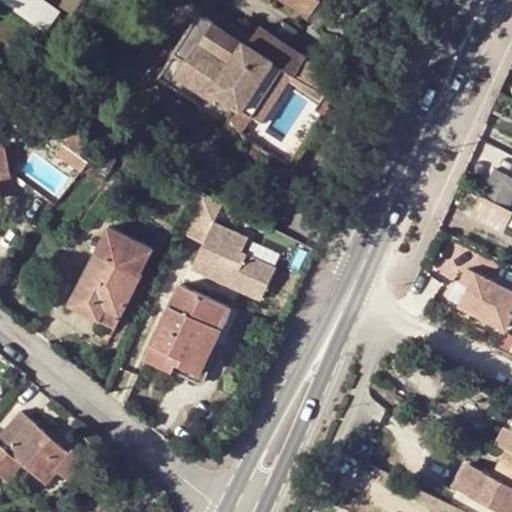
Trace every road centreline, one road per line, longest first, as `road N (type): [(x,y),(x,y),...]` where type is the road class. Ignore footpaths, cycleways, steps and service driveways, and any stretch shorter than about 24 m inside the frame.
road 1 (secondary): [(354,299),(491,0)]
road 2 (secondary): [(465,0),(342,295)]
road 3 (residential): [(0,333),(211,511)]
road 4 (secondary): [(342,295),(227,511)]
road 5 (secondary): [(259,511),(354,299)]
road 6 (residential): [(511,369),(354,299)]
